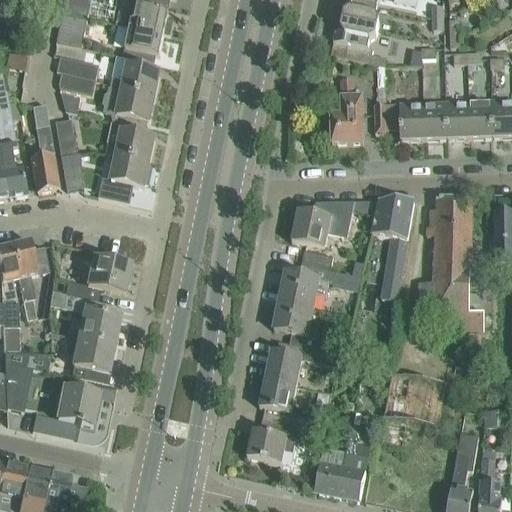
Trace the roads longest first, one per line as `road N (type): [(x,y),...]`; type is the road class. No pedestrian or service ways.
road 1 (tertiary): [(183,489),(219,248),(271,0)]
road 2 (tertiary): [(246,0),(148,476)]
road 3 (residential): [(219,438),(276,190)]
road 4 (residential): [(158,233),(203,0)]
road 5 (residential): [(276,190),(511,183)]
road 6 (residential): [(276,190),(273,171),(311,0)]
road 7 (residential): [(122,416),(158,233)]
road 8 (residential): [(0,221),(43,213),(158,233)]
road 9 (residential): [(54,111),(42,59),(51,10),(0,0)]
road 10 (residential): [(0,442),(148,476)]
